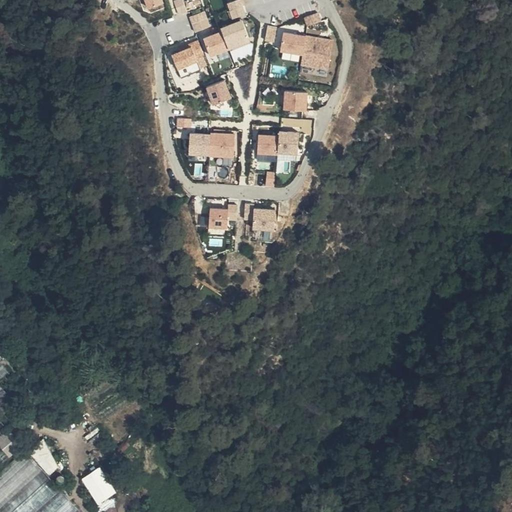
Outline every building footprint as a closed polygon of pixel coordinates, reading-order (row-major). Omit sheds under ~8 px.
[(164,0),(143,0),(148,12),(166,5),(164,0)] [(243,0),(230,0),(228,1),(232,16),(247,12),(243,0)] [(191,14),(194,28),(209,25),(206,11),(191,14)] [(305,16),(309,25),(322,20),(319,11),(305,16)] [(242,20),(220,28),(221,32),(229,50),(250,41),(242,20)] [(266,39),(275,41),(278,25),(269,23),(266,39)] [(306,35),(284,31),(280,52),(302,56),(306,35)] [(221,32),(202,39),(211,59),(229,50),(221,32)] [(333,41),(306,35),(302,56),(301,65),(328,70),(333,41)] [(191,47),(171,56),(182,80),(200,72),(191,47)] [(226,80),(206,89),(212,107),(233,99),(226,80)] [(307,92),(285,90),(284,110),(306,111),(307,92)] [(191,118),(176,118),(176,129),(192,129),(191,118)] [(299,131),(279,130),(279,134),(278,151),(298,152),(299,131)] [(237,134),(211,133),(211,135),(210,159),(236,160),(237,134)] [(211,135),(189,134),(187,158),(210,159),(211,135)] [(279,134),(258,134),(256,157),(278,157),(278,151),(279,134)] [(276,170),(266,170),(265,187),(275,188),(276,170)] [(275,210),(255,208),(255,204),(246,203),(245,222),(254,222),(253,230),(273,231),(275,210)] [(238,204),(229,204),(226,224),(236,225),(238,204)] [(227,208),(210,207),(209,234),(226,234),(226,224),(227,208)] [(0,463),(16,450),(13,444),(0,428),(0,406),(9,394),(0,383),(0,377),(10,369),(0,357),(0,463)] [(33,372),(28,375),(36,387),(35,391),(41,388),(33,372)] [(36,387),(28,375),(25,376),(34,391),(35,391),(36,387)] [(0,473),(0,511),(83,511),(32,452),(22,455),(0,473)] [(99,502),(118,491),(101,465),(82,477),(99,502)]
